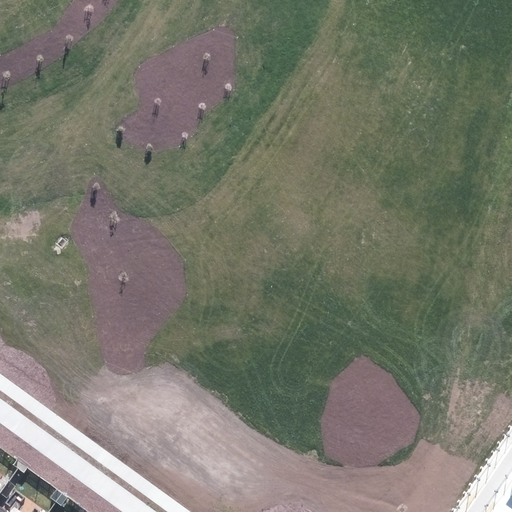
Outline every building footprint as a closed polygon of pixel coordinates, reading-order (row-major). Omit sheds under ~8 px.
[(320,5),(312,0),(303,0),(281,27),(293,37),(320,5)] [(209,187),(282,90),(251,67),(179,164),(209,187)] [(285,93),(212,189),(235,206),(308,109),(285,93)] [(331,124),(313,110),(238,210),(255,224),(331,124)] [(356,143),(336,128),(259,231),(280,246),(356,143)] [(382,161),(360,146),(287,247),(308,263),(382,161)] [(406,180),(387,165),(310,266),(330,281),(406,180)] [(408,183),(334,282),(357,299),(431,200),(408,183)] [(455,216),(435,202),(361,303),(381,318),(455,216)] [(0,227),(9,215),(0,208),(0,227)] [(377,500),(394,511),(325,511),(16,287),(0,310),(0,397),(157,511),(509,511),(488,496),(511,463),(511,443),(195,214),(122,314),(317,456),(309,466),(318,473),(326,462),(340,473),(332,484),(369,511),(377,500)] [(481,235),(458,218),(384,319),(407,335),(481,235)] [(506,254),(484,237),(409,338),(432,354),(506,254)] [(511,292),(511,258),(509,256),(434,357),(454,371),(511,292)] [(511,350),(511,300),(458,374),(482,392),(511,350)] [(511,403),(511,355),(484,394),(507,410),(511,403)]
